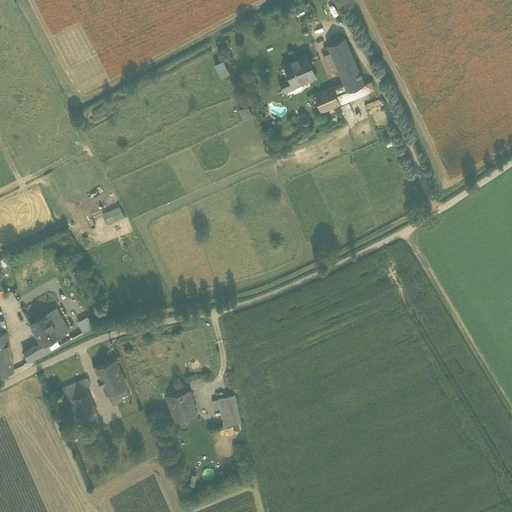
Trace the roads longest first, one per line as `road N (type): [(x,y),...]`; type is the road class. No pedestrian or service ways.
road 1 (unclassified): [(442,208),(258,301),(104,336),(0,386)]
road 2 (track): [(402,233),(511,413)]
road 3 (unclassified): [(365,53),(442,208)]
